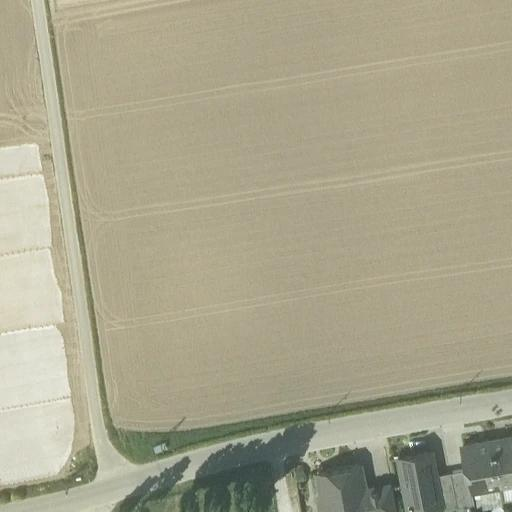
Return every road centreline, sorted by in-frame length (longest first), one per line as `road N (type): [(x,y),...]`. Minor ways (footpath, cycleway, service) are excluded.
road 1 (residential): [(511,401),(351,428),(8,511)]
road 2 (track): [(35,0),(104,491)]
